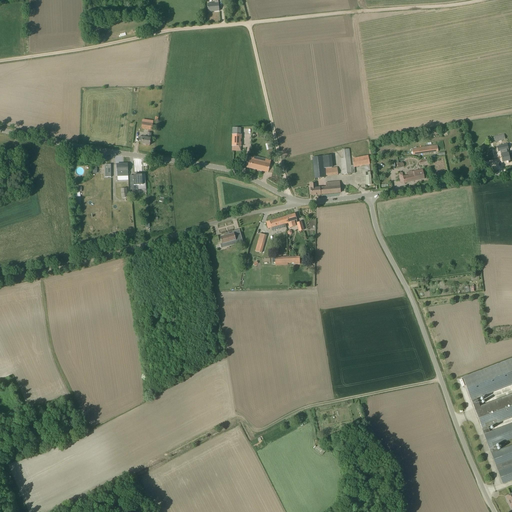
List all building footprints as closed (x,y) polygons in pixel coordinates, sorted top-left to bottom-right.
[(214,0),(215,3),(207,4),(208,12),(219,11),(219,3),(218,3),(218,0),(214,0)] [(142,121),(142,122),(141,128),(152,130),(153,124),(148,123),(148,121),(142,121)] [(142,144),(150,145),(151,138),(150,138),(151,133),(148,133),(147,137),(143,137),(142,144)] [(242,151),(243,134),(233,133),(232,150),(242,151)] [(269,135),(264,136),(263,137),(268,156),(274,155),(269,135)] [(509,155),(506,144),(501,146),(502,150),(500,150),(501,155),(502,162),(510,160),(509,155)] [(438,151),(437,145),(412,148),(413,155),(438,151)] [(350,149),(349,149),(343,149),(343,158),(341,158),(342,174),(355,173),(354,167),(370,164),(369,162),(372,162),(371,156),(368,156),(352,158),(354,165),(351,165),(350,158),(351,158),(350,149)] [(331,155),(322,156),(313,157),(315,178),(325,177),(324,168),(326,168),(326,175),(338,174),(337,167),(332,168),(331,155)] [(246,167),(268,173),(270,164),(253,160),(253,158),(248,157),(246,167)] [(128,175),(127,164),(117,164),(117,175),(128,175)] [(400,183),(401,183),(404,182),(404,183),(425,179),(422,170),(413,172),(413,171),(407,172),(408,175),(402,176),(402,173),(398,174),(400,183)] [(134,175),(134,185),(138,185),(138,190),(146,189),(145,174),(137,174),(137,175),(134,175)] [(316,184),(310,184),(311,188),(311,195),(340,193),(339,181),(326,183),(326,187),(316,188),(316,184)] [(131,197),(130,188),(120,189),(122,198),(131,197)] [(295,214),(283,217),(285,224),(288,223),(290,227),(296,226),(294,220),(296,220),(295,214)] [(285,224),(283,217),(266,222),(268,228),(271,228),(272,231),(280,229),(279,225),(285,224)] [(234,234),(234,233),(220,237),(222,243),(220,244),(221,248),(243,242),(239,230),(235,231),(236,234),(234,234)] [(260,234),(256,251),(261,253),(266,236),(260,234)] [(511,358),(462,378),(471,400),(475,409),(474,409),(482,429),(483,430),(484,434),(489,447),(492,453),(491,453),(496,466),(498,471),(503,483),(511,480),(511,358)] [(323,455),(325,451),(322,449),(324,447),(319,443),(315,449),(323,455)]
